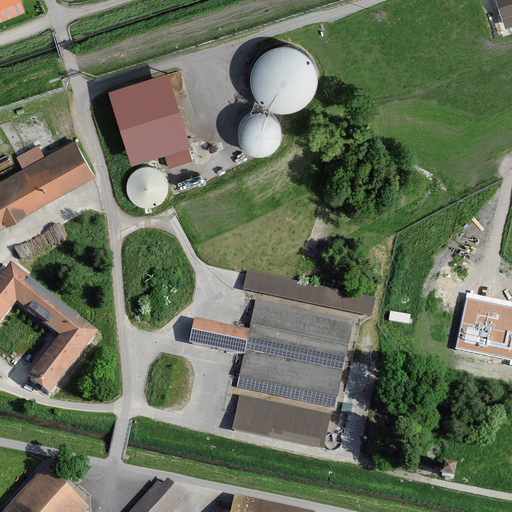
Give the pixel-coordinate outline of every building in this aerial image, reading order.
[(0,0),(0,19),(24,11),(20,0),(0,0)] [(511,30),(511,0),(501,0),(511,30)] [(295,107),(305,102),(313,94),(317,84),(318,73),(316,62),(310,53),(301,46),(291,43),(280,42),(270,46),(261,52),(255,61),(252,72),(253,83),(257,93),(264,101),(274,106),(285,108),(295,107)] [(167,71),(110,88),(132,158),(189,140),(167,71)] [(273,151),(279,146),(283,139),(284,131),(282,123),(278,116),(272,111),(264,108),(256,108),(249,110),(243,115),(239,121),(237,128),(237,136),(240,143),(244,148),(251,152),(258,154),(265,154),(273,151)] [(24,166),(0,179),(0,226),(94,174),(75,139),(44,156),(38,145),(18,156),(24,166)] [(191,158),(188,146),(165,154),(169,165),(191,158)] [(155,208),(161,204),(166,199),(168,193),(169,186),(167,179),(163,173),(158,169),(151,166),(144,166),(137,168),(131,173),(127,179),(125,186),(126,194),(129,200),(134,206),(141,209),(149,210),(155,208)] [(97,334),(12,267),(0,281),(0,322),(16,302),(62,338),(29,379),(50,395),(97,334)] [(374,299),(248,272),(244,290),(370,317),(374,299)] [(511,307),(466,298),(456,347),(511,358),(511,307)] [(352,323),(257,302),(250,333),(195,322),(191,343),(245,355),(238,386),(334,407),(352,323)] [(329,416),(240,397),(233,430),(322,449),(329,416)] [(456,466),(443,464),(441,476),(454,478),(456,466)] [(82,511),(85,509),(44,472),(8,511),(82,511)] [(170,511),(184,497),(169,483),(162,490),(158,485),(132,511),(170,511)] [(295,511),(237,499),(233,511),(295,511)]
